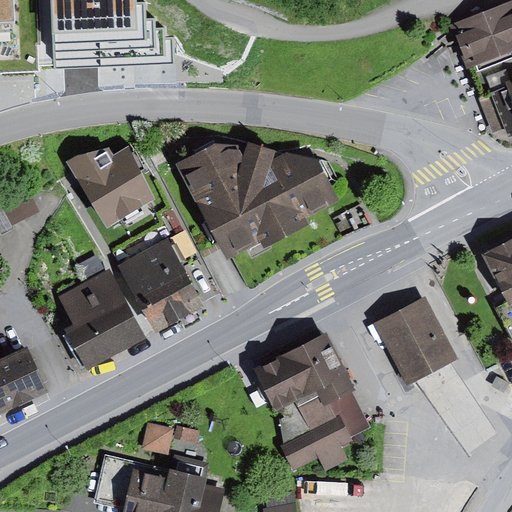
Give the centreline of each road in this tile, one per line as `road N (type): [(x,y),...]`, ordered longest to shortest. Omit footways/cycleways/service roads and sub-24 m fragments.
road 1 (primary): [(486,203),(0,453)]
road 2 (tertiary): [(0,130),(150,105),(313,115),(430,145),(486,203)]
road 3 (residential): [(439,0),(362,28),(322,33),(253,26),(200,0)]
